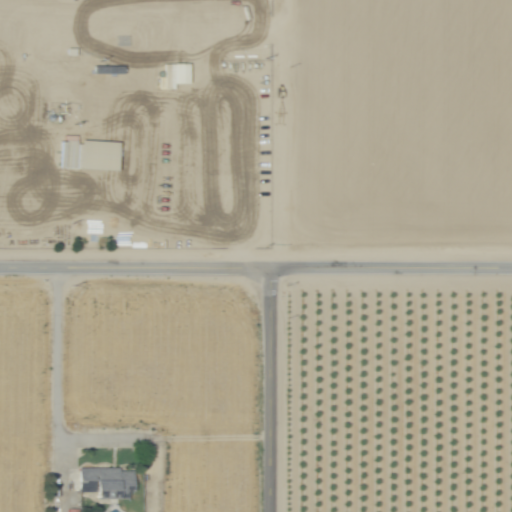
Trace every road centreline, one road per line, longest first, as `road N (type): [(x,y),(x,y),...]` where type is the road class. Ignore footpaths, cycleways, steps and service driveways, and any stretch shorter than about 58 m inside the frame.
road 1 (tertiary): [(511,269),(0,268)]
road 2 (residential): [(270,269),(268,0)]
road 3 (tertiary): [(267,511),(270,269)]
